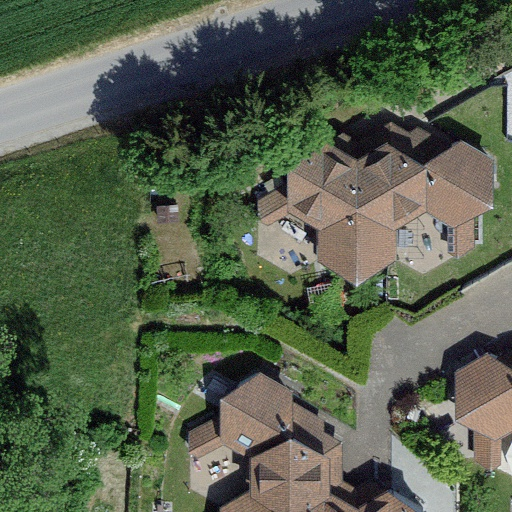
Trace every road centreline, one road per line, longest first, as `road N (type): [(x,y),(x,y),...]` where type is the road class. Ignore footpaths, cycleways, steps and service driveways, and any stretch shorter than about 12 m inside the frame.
road 1 (unclassified): [(337,0),(0,115)]
road 2 (residential): [(511,303),(396,343)]
